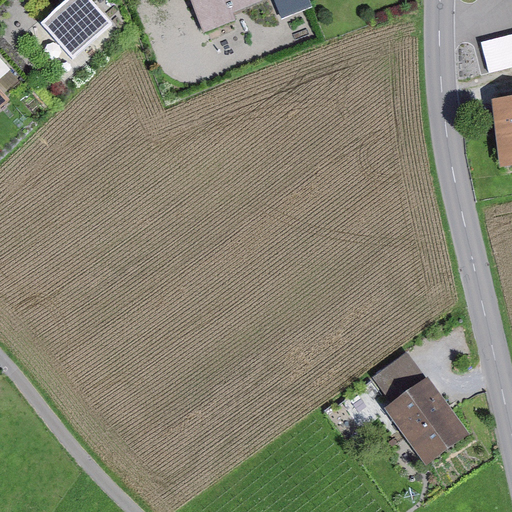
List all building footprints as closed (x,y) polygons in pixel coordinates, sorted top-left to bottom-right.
[(72,61),(112,26),(93,4),(97,0),(69,0),(67,3),(41,25),(72,61)] [(198,0),(206,19),(252,0),(198,0)] [(313,0),(277,0),(284,17),(315,6),(313,0)] [(491,72),(511,66),(511,39),(484,46),(491,72)] [(0,77),(8,70),(0,61),(0,77)] [(511,103),(502,105),(508,162),(511,161),(511,103)] [(378,380),(397,406),(425,385),(407,359),(378,380)] [(438,402),(425,385),(397,406),(386,414),(400,433),(402,432),(410,443),(414,440),(428,459),(458,437),(435,404),(438,402)]
